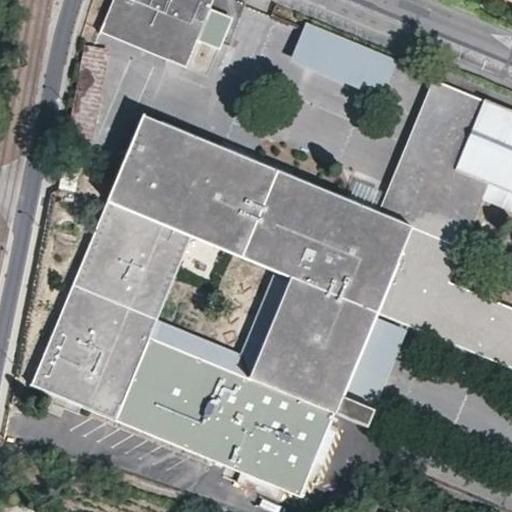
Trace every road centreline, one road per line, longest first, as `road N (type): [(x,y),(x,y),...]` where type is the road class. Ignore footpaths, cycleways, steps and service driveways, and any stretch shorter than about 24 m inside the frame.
road 1 (residential): [(73,0),(0,340)]
road 2 (residential): [(397,0),(511,48)]
